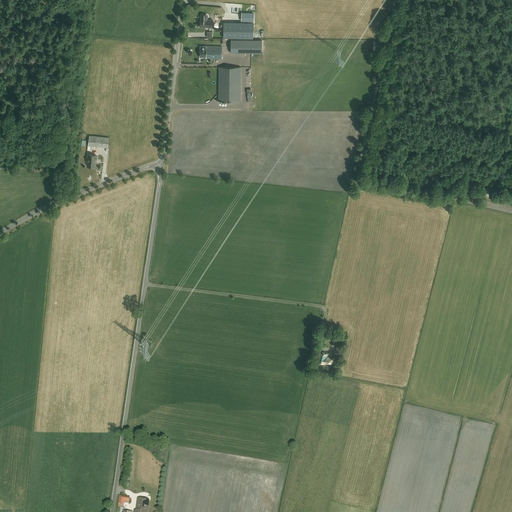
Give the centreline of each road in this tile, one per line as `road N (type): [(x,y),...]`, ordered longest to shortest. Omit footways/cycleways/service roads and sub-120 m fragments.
road 1 (unclassified): [(111,511),(161,164)]
road 2 (track): [(511,201),(456,189),(430,198),(355,182),(393,0)]
road 3 (track): [(144,284),(318,306),(318,348)]
road 4 (unclassified): [(0,233),(161,164)]
road 5 (unclassified): [(161,164),(182,0)]
